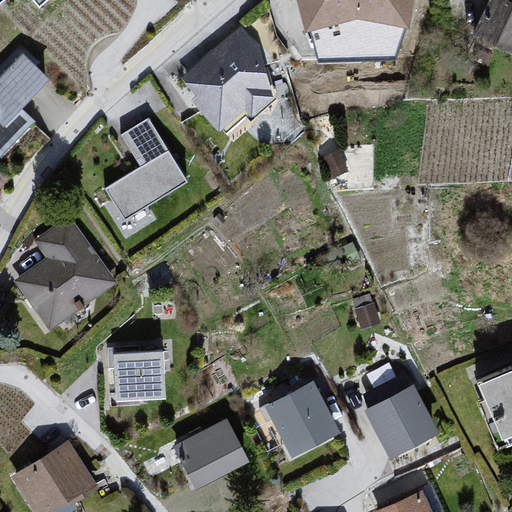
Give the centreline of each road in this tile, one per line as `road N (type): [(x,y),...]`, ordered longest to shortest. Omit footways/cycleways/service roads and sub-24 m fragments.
road 1 (residential): [(224,0),(105,98),(0,227)]
road 2 (residential): [(0,375),(30,390),(153,511)]
